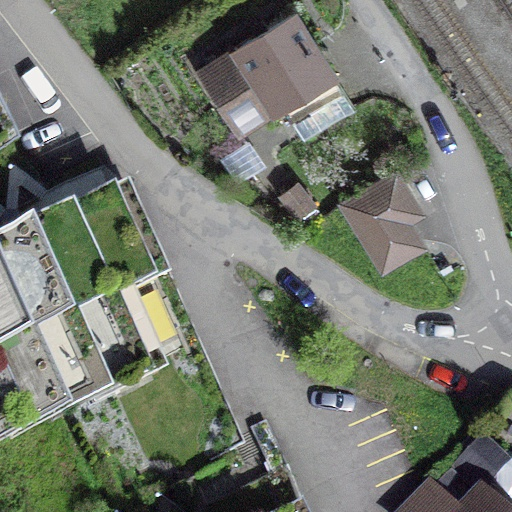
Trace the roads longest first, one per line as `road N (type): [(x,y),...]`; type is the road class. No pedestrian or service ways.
road 1 (residential): [(20,0),(150,160),(272,252),(388,321),(452,335),(511,328)]
road 2 (residential): [(511,307),(446,124),(364,0)]
